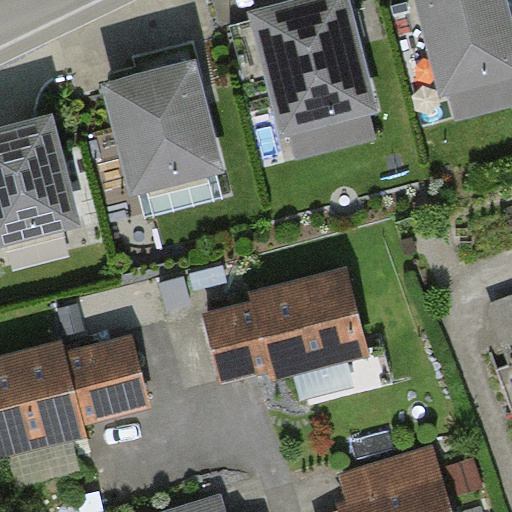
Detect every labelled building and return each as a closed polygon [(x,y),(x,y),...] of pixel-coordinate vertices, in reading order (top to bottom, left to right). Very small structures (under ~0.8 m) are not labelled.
[(248,0),(280,130),(383,106),(354,0),(248,0)] [(511,12),(509,0),(419,0),(441,89),(511,71),(511,12)] [(198,50),(100,74),(134,210),(231,186),(198,50)] [(0,269),(85,251),(51,105),(0,117),(0,269)] [(354,294),(208,332),(228,407),(374,368),(354,294)] [(511,311),(489,320),(511,383),(511,311)] [(132,335),(0,370),(0,455),(153,415),(132,335)] [(450,511),(436,467),(313,506),(314,511),(450,511)]
